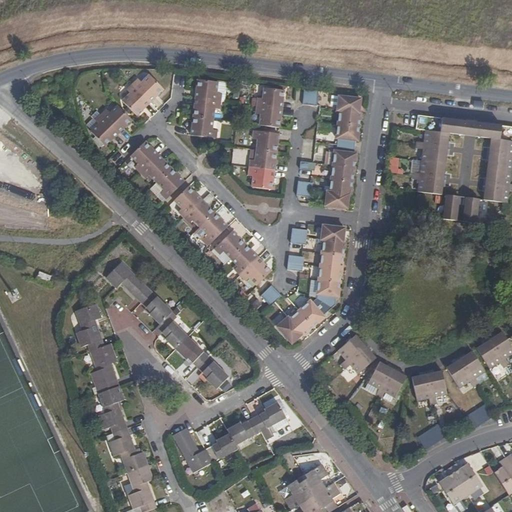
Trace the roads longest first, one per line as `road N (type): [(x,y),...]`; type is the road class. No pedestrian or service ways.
road 1 (tertiary): [(286,374),(128,210),(0,93)]
road 2 (tertiary): [(382,81),(111,53),(0,78)]
road 3 (residential): [(153,429),(117,324),(125,321),(204,417)]
road 4 (residential): [(289,210),(283,256),(155,125)]
road 5 (residential): [(365,219),(353,313),(286,374)]
road 6 (tertiary): [(379,489),(286,374)]
road 7 (residential): [(382,81),(365,219)]
road 8 (tertiary): [(511,96),(382,81)]
